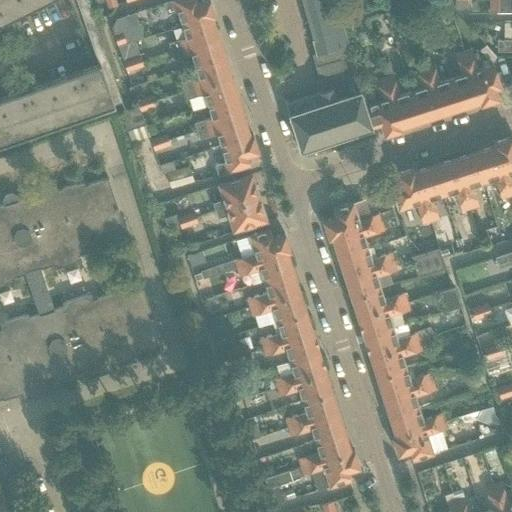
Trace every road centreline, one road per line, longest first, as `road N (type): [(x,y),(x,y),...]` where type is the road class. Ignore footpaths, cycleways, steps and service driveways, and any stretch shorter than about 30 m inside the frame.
road 1 (residential): [(26,418),(175,366),(100,138),(0,171)]
road 2 (residential): [(290,186),(393,511)]
road 3 (residential): [(290,186),(511,118)]
road 4 (residential): [(230,0),(290,186)]
